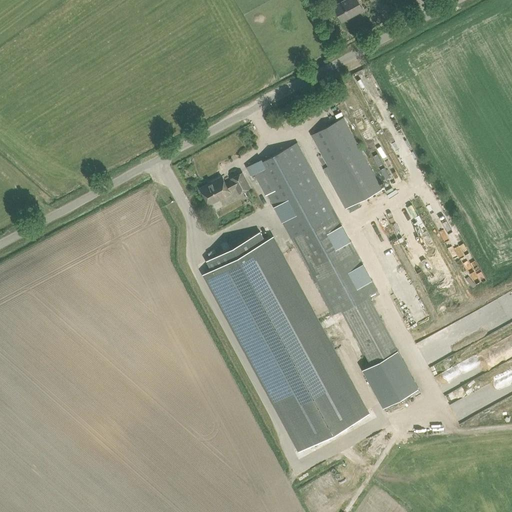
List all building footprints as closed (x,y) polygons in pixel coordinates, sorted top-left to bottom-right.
[(344,0),(334,6),(337,12),(342,21),(363,10),(358,0),(344,0)] [(311,135),(316,144),(328,166),(323,169),(345,209),(382,190),(348,126),(343,118),(311,135)] [(267,194),(291,238),(336,214),(297,142),(263,161),(261,159),(247,167),(251,175),(255,173),(258,180),(253,183),(256,188),(260,186),(265,195),(267,194)] [(200,188),(205,197),(209,204),(231,193),(229,190),(236,187),(239,193),(250,187),(242,172),(231,178),(232,180),(226,184),(222,176),(221,177),(222,178),(209,185),(208,184),(200,188)] [(291,238),(312,277),(357,253),(336,214),(291,238)] [(368,413),(272,237),(265,241),(260,231),(206,260),(211,270),(204,273),(300,450),(368,413)] [(357,253),(312,277),(333,316),(378,291),(357,253)]
